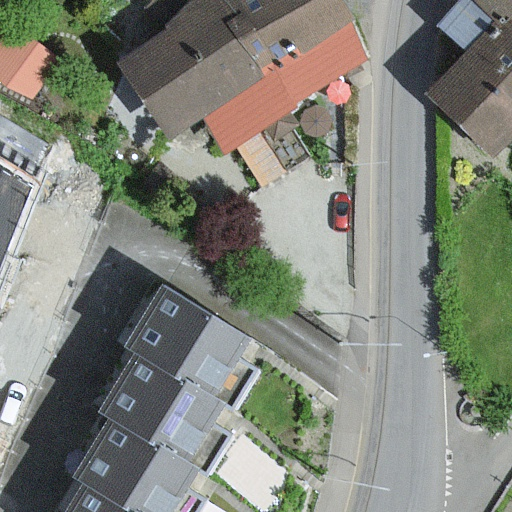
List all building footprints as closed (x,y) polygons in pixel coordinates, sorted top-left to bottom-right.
[(3,0),(0,5),(0,83),(27,100),(68,32),(13,0),(3,0)] [(217,0),(210,5),(266,91),(355,32),(333,0),(275,0),(256,12),(248,0),(217,0)] [(248,0),(256,12),(275,0),(248,0)] [(511,0),(475,0),(474,1),(511,32),(511,0)] [(468,58),(435,93),(437,94),(501,156),(511,145),(511,32),(474,1),(444,34),(468,58)] [(174,151),(204,131),(266,91),(210,5),(118,66),(174,151)] [(364,66),(355,32),(266,91),(204,131),(225,163),(235,156),(257,190),(315,152),(292,117),(364,66)] [(0,118),(0,274),(57,147),(0,118)] [(161,289),(127,346),(137,352),(216,399),(226,405),(234,410),(259,369),(241,358),(251,342),(161,289)] [(215,425),(226,405),(216,399),(137,352),(101,411),(110,416),(191,465),(202,472),(206,474),(230,434),(215,425)] [(141,511),(196,511),(206,497),(192,489),(202,472),(191,465),(110,416),(76,473),(86,479),(141,511)] [(141,511),(86,479),(65,511),(141,511)]
